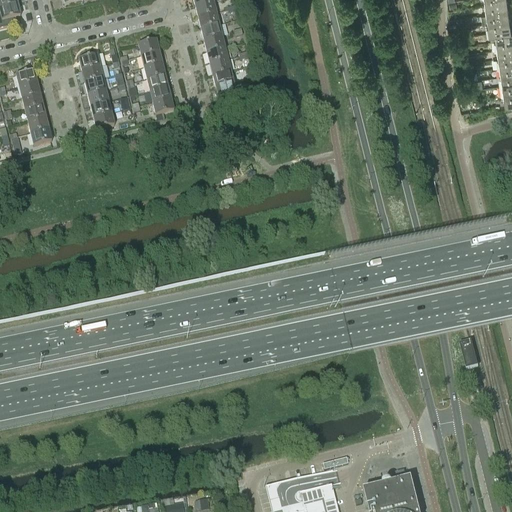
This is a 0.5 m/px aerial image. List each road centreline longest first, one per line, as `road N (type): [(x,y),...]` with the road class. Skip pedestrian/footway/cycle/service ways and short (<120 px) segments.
road 1 (secondary): [(327,0),(456,511)]
road 2 (secondary): [(475,511),(443,337),(358,0)]
road 3 (motorway): [(511,255),(0,362)]
road 4 (motorway): [(0,395),(511,288)]
road 5 (residential): [(50,41),(170,11),(168,0)]
